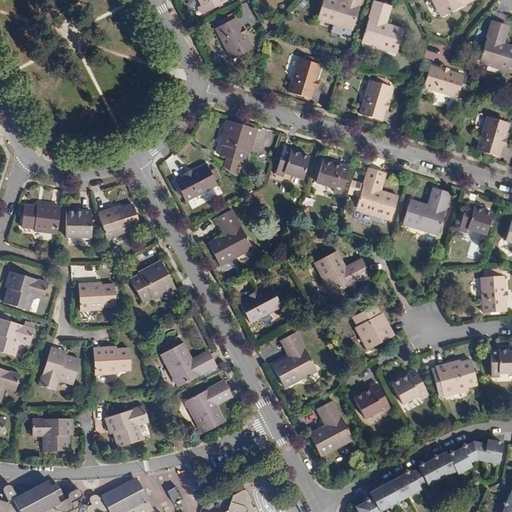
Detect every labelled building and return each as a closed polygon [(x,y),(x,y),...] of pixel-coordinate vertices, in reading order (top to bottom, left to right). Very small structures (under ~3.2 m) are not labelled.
[(199,8),(203,16),(227,3),(225,0),(197,0),(201,7),(199,8)] [(361,0),(347,0),(346,2),(342,0),(340,0),(324,0),(319,19),(345,27),(345,25),(353,27),(361,0)] [(374,0),(362,39),(370,42),(369,44),(396,53),(403,29),(386,23),(381,22),(386,4),(374,0)] [(469,0),(431,0),(437,10),(440,8),(443,14),(469,0)] [(391,5),(386,4),(381,22),(386,23),(391,5)] [(243,33),(241,29),(233,14),(227,17),(229,22),(221,26),(219,21),(213,24),(232,61),(252,50),(245,37),(243,33)] [(511,44),(504,42),(499,41),(504,24),(492,20),(480,59),(488,61),(487,64),(511,71),(511,44)] [(499,41),(504,42),(509,25),(504,24),(499,41)] [(314,88),(316,81),(321,66),(300,59),(289,92),(311,99),(314,88)] [(448,71),(441,68),(431,65),(424,86),(456,96),(463,76),(448,71)] [(385,109),(387,102),(391,87),(370,80),(360,113),(381,120),(385,109)] [(499,156),(502,144),(505,137),(509,123),(488,116),(478,149),(499,156)] [(223,146),(220,156),(244,164),(247,154),(249,154),(256,130),(228,121),(226,127),(228,130),(226,137),(223,138),(221,143),(223,146)] [(291,152),(292,150),(284,147),(276,174),(284,176),(285,173),(302,179),(309,157),(300,155),(291,152)] [(350,167),(342,165),(342,168),(333,165),(323,162),(322,166),(317,164),(312,178),(317,180),(316,183),(335,189),(334,192),(341,194),(350,167)] [(207,167),(194,174),(185,178),(176,183),(186,203),(217,186),(207,167)] [(362,185),(356,206),(363,209),(362,212),(389,220),(397,196),(380,190),(375,189),(380,172),(368,168),(365,176),(361,175),(358,184),(362,185)] [(385,173),(380,172),(375,189),(380,190),(385,173)] [(355,191),(358,183),(351,180),(348,188),(355,191)] [(432,207),(437,189),(433,188),(428,205),(432,207)] [(431,230),(439,232),(451,193),(437,189),(432,207),(428,205),(410,200),(403,224),(430,232),(431,230)] [(483,209),(467,204),(459,231),(466,233),(468,229),(486,235),(493,214),(483,210),(483,209)] [(56,234),(59,209),(38,206),(37,209),(24,207),(22,228),(34,230),(34,231),(56,234)] [(121,208),(98,214),(106,239),(129,232),(128,230),(140,226),(134,206),(121,209),(121,208)] [(231,210),(219,217),(228,233),(224,235),(208,244),(219,266),(244,252),(242,249),(250,245),(231,210)] [(91,239),(92,214),(66,213),(65,238),(91,239)] [(228,233),(219,217),(215,219),(224,235),(228,233)] [(370,274),(364,263),(347,272),(345,268),(336,251),(314,263),(327,288),(330,286),(334,293),(370,274)] [(347,272),(364,263),(362,259),(345,268),(347,272)] [(129,280),(141,302),(162,292),(163,294),(173,288),(159,262),(148,268),(149,270),(129,280)] [(70,274),(84,275),(85,266),(70,266),(70,274)] [(488,279),(484,279),(481,279),(483,313),(506,311),(505,300),(505,292),(504,278),(501,278),(499,278),(498,270),(487,270),(488,279)] [(11,272),(8,282),(11,283),(9,289),(4,304),(28,311),(33,295),(44,299),(49,284),(11,272)] [(102,286),(102,285),(79,286),(80,311),(103,311),(103,308),(115,307),(115,286),(102,286)] [(270,289),(260,294),(254,297),(239,304),(250,324),(280,308),(270,289)] [(362,340),(367,349),(393,335),(387,324),(385,325),(375,306),(353,318),(364,339),(362,340)] [(8,317),(7,321),(21,325),(22,321),(8,317)] [(0,352),(14,357),(20,341),(30,344),(35,330),(0,319),(0,352)] [(296,333),(284,339),(293,355),(288,358),(272,366),(284,388),(309,375),(308,372),(315,369),(296,333)] [(293,355),(284,339),(280,342),(288,358),(293,355)] [(215,367),(209,355),(193,363),(191,360),(182,343),(160,354),(173,379),(176,378),(180,385),(215,367)] [(508,347),(489,346),(488,376),(506,377),(507,373),(511,373),(511,349),(507,349),(508,347)] [(60,355),(61,352),(51,349),(38,386),(53,391),(57,380),(73,386),(81,362),(67,357),(60,355)] [(117,349),(93,349),(94,375),(118,374),(118,372),(130,371),(130,350),(117,350),(117,349)] [(193,363),(209,355),(207,351),(191,360),(193,363)] [(453,363),(435,367),(443,397),(461,392),(460,390),(476,386),(470,361),(454,365),(453,363)] [(0,370),(0,403),(5,387),(16,390),(20,377),(0,370)] [(409,375),(391,385),(402,405),(419,396),(420,398),(427,395),(415,371),(408,374),(409,375)] [(224,422),(216,406),(213,402),(229,393),(223,382),(188,401),(192,408),(189,409),(202,434),(224,422)] [(371,390),(354,399),(364,419),(381,410),(382,413),(390,409),(377,385),(370,388),(371,390)] [(213,402),(216,406),(232,398),(229,393),(213,402)] [(333,402),(321,408),(329,424),(325,426),(309,434),(321,456),(345,444),(344,441),(352,437),(333,402)] [(106,419),(109,428),(112,427),(114,433),(118,448),(142,441),(137,424),(148,421),(144,407),(106,419)] [(329,424),(321,408),(317,410),(325,426),(329,424)] [(72,420),(32,421),(32,434),(44,434),(44,452),(69,452),(69,430),(72,430),(72,420)] [(180,439),(172,442),(174,449),(183,446),(180,439)] [(418,469),(427,487),(429,486),(432,486),(433,484),(443,479),(446,479),(447,476),(456,472),(457,475),(471,467),(470,465),(473,463),(475,459),(483,461),(498,463),(502,443),(493,441),(486,440),(485,444),(474,443),(473,444),(462,450),(455,453),(448,457),(446,454),(440,457),(432,461),(426,465),(418,469)] [(418,469),(412,472),(421,490),(427,487),(418,469)] [(380,511),(393,505),(401,500),(404,501),(405,499),(407,497),(409,496),(411,497),(412,494),(421,490),(412,472),(404,476),(398,479),(390,483),(383,487),(376,490),(369,494),(372,500),(370,501),(357,508),(358,511),(380,511)] [(41,483),(30,489),(44,490),(55,491),(61,491),(57,483),(51,486),(47,479),(41,483)] [(152,511),(155,511),(141,485),(130,487),(116,489),(100,497),(98,495),(96,495),(93,495),(91,497),(90,499),(92,503),(91,505),(89,506),(79,503),(77,499),(81,498),(83,496),(83,492),(82,491),(74,491),(69,493),(69,498),(66,499),(61,491),(55,491),(44,490),(30,489),(17,495),(13,487),(7,486),(6,487),(5,489),(4,492),(9,500),(7,501),(0,498),(0,511),(152,511)] [(177,487),(168,491),(174,504),(183,499),(177,487)] [(257,511),(255,507),(254,508),(251,504),(253,503),(248,492),(245,490),(243,490),(233,495),(228,511),(225,511),(257,511)] [(511,511),(511,491),(510,496),(507,496),(509,500),(508,502),(507,504),(504,504),(506,507),(503,511),(511,511)]
